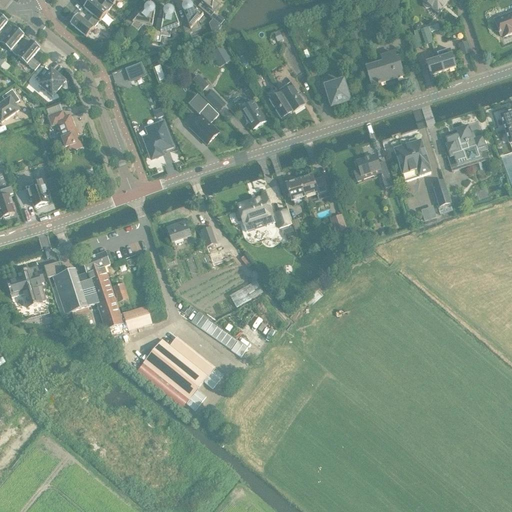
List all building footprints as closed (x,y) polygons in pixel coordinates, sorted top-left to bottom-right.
[(107,13),(113,6),(107,0),(100,8),(92,0),(91,0),(90,0),(83,9),(84,9),(93,16),(100,22),(99,22),(100,23),(108,13),(107,13)] [(213,0),(198,0),(202,2),(198,7),(215,22),(219,18),(214,14),(215,13),(215,12),(220,6),(214,0),(213,0)] [(420,0),(423,2),(423,3),(422,4),(422,5),(423,6),(423,7),(424,8),(424,9),(425,9),(426,9),(427,9),(428,9),(429,9),(430,9),(430,8),(431,7),(438,13),(449,0),(420,0)] [(203,15),(191,5),(190,4),(189,4),(188,4),(186,4),(185,5),(184,6),(183,7),(183,8),(183,9),(183,10),(186,18),(180,20),(186,36),(192,34),(192,33),(200,30),(197,22),(203,15)] [(152,27),(155,12),(155,11),(155,10),(155,9),(154,8),(153,7),(152,6),(151,6),(149,6),(148,6),(147,7),(146,7),(141,14),(137,10),(126,23),(131,27),(138,32),(143,26),(152,27)] [(179,27),(174,12),(173,11),(172,10),(171,9),(170,9),(169,9),(168,9),(167,9),(166,10),(165,10),(165,11),(164,12),(163,20),(157,19),(153,43),(160,44),(161,37),(170,38),(171,30),(179,27)] [(511,14),(494,21),(496,25),(494,26),(493,28),(495,32),(497,33),(499,32),(500,37),(502,36),(503,39),(511,35),(511,14)] [(0,42),(2,44),(2,45),(7,38),(0,32),(7,23),(8,23),(0,16),(0,42)] [(100,22),(93,16),(87,24),(78,16),(70,25),(70,26),(71,25),(72,26),(86,38),(86,39),(94,29),(99,22),(100,22)] [(15,29),(7,38),(2,45),(2,44),(1,45),(11,53),(11,52),(18,58),(24,52),(16,45),(24,36),(24,37),(24,36),(15,28),(14,29),(15,29)] [(352,43),(361,40),(358,32),(349,35),(352,43)] [(408,35),(414,51),(423,48),(417,32),(408,35)] [(31,43),(24,52),(18,58),(17,58),(27,66),(35,72),(40,65),(32,59),(40,50),(41,50),(31,42),(31,43)] [(458,45),(462,56),(470,54),(466,43),(458,45)] [(439,60),(443,72),(456,68),(452,56),(450,51),(438,55),(439,60)] [(381,84),(404,77),(398,58),(396,59),(395,54),(382,58),(383,63),(367,68),(372,86),(378,85),(381,84)] [(1,59),(0,60),(0,68),(6,73),(10,67),(1,59)] [(431,76),(443,72),(439,60),(427,64),(431,76)] [(52,97),(52,98),(65,83),(64,82),(64,83),(57,77),(56,79),(45,69),(46,67),(35,80),(37,78),(43,83),(40,87),(41,87),(52,96),(52,97)] [(160,67),(155,70),(155,71),(160,83),(165,81),(161,69),(160,67)] [(143,68),(128,73),(133,84),(147,79),(143,68)] [(244,74),(236,79),(242,89),(250,83),(244,74)] [(198,76),(193,81),(204,92),(208,87),(198,76)] [(333,108),(350,102),(344,82),(324,88),(327,97),(329,96),(333,108)] [(281,90),(294,111),(294,112),(306,104),(292,83),(281,90)] [(294,111),(281,90),(280,89),(268,97),(282,119),(294,111)] [(6,103),(0,106),(0,121),(2,124),(19,112),(15,105),(20,102),(12,91),(2,98),(6,103)] [(201,117),(190,129),(207,146),(220,134),(211,125),(219,116),(208,106),(198,96),(193,101),(204,111),(200,115),(201,117)] [(253,130),(267,121),(253,102),(240,111),(253,130)] [(82,148),(70,116),(65,118),(63,112),(50,117),(53,126),(58,125),(63,139),(58,141),(62,150),(66,148),(68,153),(82,148)] [(511,112),(501,116),(511,151),(511,112)] [(147,136),(142,138),(151,162),(165,157),(164,153),(175,149),(165,121),(144,129),(147,136)] [(468,126),(440,135),(452,173),(490,161),(483,137),(476,140),(473,133),(471,134),(468,126)] [(429,167),(421,142),(417,143),(415,139),(408,142),(410,145),(394,150),(405,183),(431,174),(429,168),(429,167)] [(358,183),(363,182),(381,176),(381,177),(380,178),(384,191),(392,188),(387,176),(388,176),(384,163),(377,165),(374,157),(357,162),(360,172),(354,173),(358,183)] [(0,175),(0,213),(1,213),(3,218),(16,214),(12,205),(13,204),(11,196),(13,195),(12,192),(5,174),(0,175)] [(300,181),(305,199),(316,195),(318,203),(331,198),(324,178),(314,181),(313,176),(300,181)] [(305,199),(300,181),(286,185),(292,203),(305,199)] [(36,209),(48,204),(46,196),(48,195),(43,182),(26,188),(30,201),(33,200),(36,209)] [(451,204),(444,182),(432,185),(440,208),(451,204)] [(238,207),(239,211),(235,214),(237,221),(242,221),(244,225),(272,216),(266,198),(238,207)] [(421,212),(425,223),(437,219),(433,208),(421,212)] [(280,229),(291,225),(286,211),(275,214),(280,229)] [(329,221),(337,242),(349,237),(342,216),(329,221)] [(173,245),(191,238),(186,223),(168,229),(173,245)] [(207,248),(217,245),(211,228),(201,231),(207,248)] [(81,285),(76,271),(54,278),(66,316),(72,314),(75,323),(78,322),(81,331),(93,327),(87,309),(98,306),(107,331),(110,330),(113,338),(126,334),(105,267),(111,265),(106,253),(83,262),(90,281),(81,285)] [(60,263),(45,267),(48,280),(64,275),(60,263)] [(43,290),(41,284),(44,283),(41,272),(34,274),(33,271),(18,276),(19,280),(7,284),(12,300),(19,324),(54,313),(46,289),(43,290)] [(113,287),(115,294),(126,290),(124,284),(113,287)] [(123,315),(128,333),(153,326),(147,307),(123,315)] [(198,313),(192,323),(230,350),(237,341),(207,321),(208,320),(198,313)] [(204,383),(209,377),(215,370),(215,369),(177,338),(170,346),(163,340),(144,363),(190,401),(204,383)] [(238,342),(231,351),(241,358),(248,348),(238,342)] [(144,363),(136,373),(182,410),(186,405),(190,401),(144,363)] [(209,377),(204,383),(213,390),(224,376),(215,370),(209,377)] [(190,401),(186,405),(195,412),(206,398),(198,391),(190,401)]
